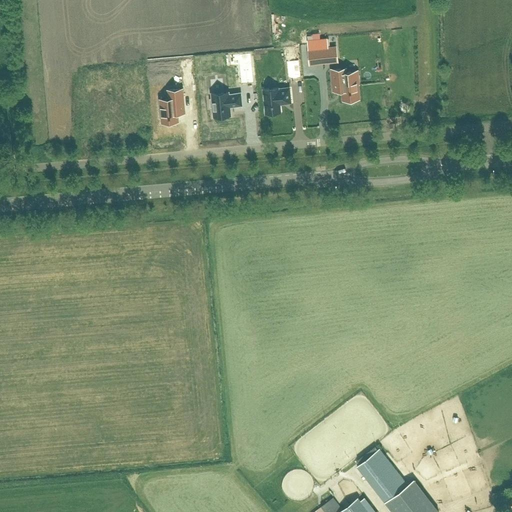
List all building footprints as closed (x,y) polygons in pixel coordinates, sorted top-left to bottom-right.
[(307,38),(308,49),(320,47),(328,47),(327,36),(307,38)] [(336,46),(320,48),(321,61),(337,59),(336,46)] [(251,53),(238,54),(241,84),(254,82),(251,53)] [(298,53),(286,54),(288,78),(300,77),(298,53)] [(340,68),(330,69),(332,86),(332,90),(341,90),(342,100),(359,98),(358,84),(359,84),(357,70),(346,71),(346,67),(340,68)] [(178,120),(177,112),(184,111),(184,106),(182,87),(167,89),(168,97),(160,98),(162,122),(178,120)] [(278,87),(263,88),(265,112),(280,111),(279,103),(290,102),(289,87),(278,88),(278,87)] [(212,98),(209,98),(210,106),(212,106),(213,116),(230,114),(229,104),(232,104),(232,105),(241,104),(240,92),(228,93),(228,91),(211,93),(212,98)] [(407,483),(379,447),(357,465),(385,501),(384,501),(385,501),(384,501),(392,511),(436,511),(438,511),(413,479),(407,483)] [(342,509),(338,511),(368,511),(357,497),(342,509)] [(328,511),(336,511),(339,509),(330,501),(324,508),(328,511)]
